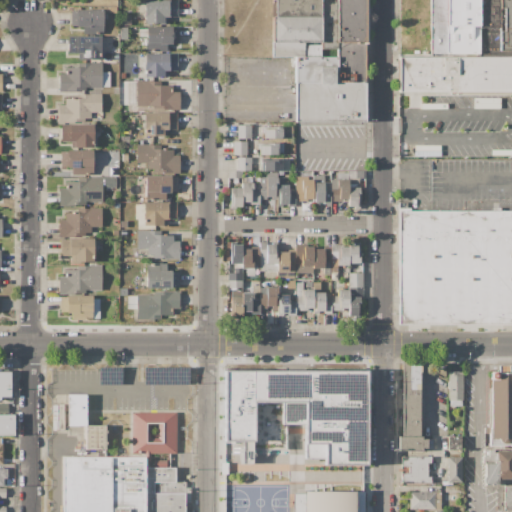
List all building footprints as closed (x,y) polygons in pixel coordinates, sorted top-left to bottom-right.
[(144,0),(178,0),(178,17),(165,17),(165,22),(144,22),(144,0)] [(321,0),(321,17),(275,17),(275,0),(321,0)] [(337,0),(337,43),(337,49),(321,49),(321,42),(321,17),(321,0),(337,0)] [(337,0),(365,0),(365,43),(337,43),(337,0)] [(398,0),(429,0),(429,53),(429,56),(398,56),(398,0)] [(429,0),(447,0),(442,53),(429,53),(429,0)] [(447,0),(481,0),(480,29),(480,53),(442,53),(447,0)] [(481,0),(500,0),(499,29),(480,29),(481,0)] [(500,0),(511,0),(511,50),(499,50),(499,29),(500,0)] [(102,10),(102,32),(83,32),(83,27),(78,27),(78,26),(71,26),(71,11),(78,11),(78,10),(102,10)] [(321,17),(321,42),(304,42),(272,42),(272,17),(275,17),(321,17)] [(131,26),(120,26),(120,18),(131,18),(131,26)] [(119,27),(127,27),(127,39),(119,39),(119,27)] [(146,27),(172,27),(172,28),(178,28),(178,43),(172,43),(172,44),(168,44),(168,49),(146,49),(146,36),(146,29),(146,27)] [(68,36),(101,36),(101,52),(100,52),(100,59),(78,59),(78,54),(68,54),(68,36)] [(272,42),(304,42),(304,57),(295,57),(272,57),(272,42)] [(295,83),(295,57),(304,57),(337,56),(337,49),(337,43),(365,43),(366,83),(295,83)] [(145,53),(177,53),(177,70),(167,70),(167,77),(145,77),(145,68),(145,53)] [(398,57),(511,57),(511,96),(403,96),(403,92),(398,92),(398,57)] [(101,62),(101,72),(101,87),(101,88),(85,88),(85,91),(75,91),(75,92),(59,92),(59,73),(66,73),(66,67),(78,67),(78,63),(89,63),(89,62),(101,62)] [(101,72),(109,72),(109,87),(101,87),(101,72)] [(135,104),(134,81),(118,81),(119,105),(135,104)] [(136,81),(160,81),(160,85),(170,85),(170,92),(179,92),(179,110),(166,110),(166,109),(153,109),(153,105),(136,105),(136,81)] [(366,83),(366,121),(295,121),(295,83),(366,83)] [(100,94),(100,112),(90,112),(90,119),(85,119),(85,122),(74,122),(74,123),(57,123),(57,105),(65,105),(65,98),(78,98),(78,94),(100,94)] [(144,112),(176,112),(176,130),(166,130),(166,136),(145,136),(145,127),(144,127),(144,112)] [(93,124),(93,148),(71,148),(71,142),(61,142),(61,124),(93,124)] [(237,125),(250,125),(250,138),(237,138),(237,125)] [(282,127),(284,127),(284,126),(292,126),(292,137),(282,137),(282,127)] [(263,138),(263,133),(261,133),(261,127),(282,127),(282,137),(282,138),(263,138)] [(232,141),(246,141),(246,150),(246,153),(246,155),(232,155),(232,141)] [(259,155),(259,149),(257,149),(257,143),(283,143),(283,146),(284,146),(284,150),(283,150),(283,155),(259,155)] [(136,144),(148,144),(148,145),(160,145),(160,149),(173,149),(173,156),(178,156),(178,173),(153,173),(153,169),(147,169),(147,163),(136,163),(136,144)] [(92,150),(92,175),(72,175),(72,168),(66,168),(66,169),(61,169),(61,152),(68,152),(68,150),(92,150)] [(237,157),(250,157),(250,170),(241,170),(237,170),(237,157)] [(250,157),(262,157),(262,168),(258,168),(258,170),(250,170),(250,157)] [(263,170),(263,159),(282,159),(282,160),(282,170),(263,170)] [(241,170),(241,178),(237,178),(237,181),(233,181),(233,178),(227,178),(227,170),(237,170),(241,170)] [(259,199),(259,183),(259,177),(265,177),(265,171),(277,171),(277,172),(277,176),(277,177),(277,197),(266,197),(266,199),(259,199)] [(145,175),(170,175),(170,176),(177,176),(177,194),(166,194),(166,198),(145,198),(145,175)] [(312,175),(317,175),(324,175),(324,182),(330,182),(330,186),(330,201),(330,204),(312,204),(312,199),(312,179),(312,175)] [(102,176),(102,177),(102,187),(102,202),(85,202),(85,205),(74,205),(74,206),(59,206),(59,188),(67,188),(67,181),(77,181),(77,177),(89,177),(89,176),(102,176)] [(294,191),(294,176),(307,176),(307,179),(312,179),(312,199),(307,199),(307,201),(294,201),(294,191)] [(102,177),(115,177),(115,187),(102,187),(102,177)] [(277,177),(284,177),(284,185),(288,185),(288,191),(294,191),(294,201),(294,206),(288,206),(288,204),(282,204),(282,206),(277,206),(277,197),(277,177)] [(330,186),(337,186),(337,179),(348,179),(348,187),(348,199),(339,199),(339,201),(330,201),(330,186)] [(241,202),(241,187),(241,182),(252,182),(252,183),(259,183),(259,199),(259,203),(247,203),(247,202),(241,202)] [(230,187),(241,187),(241,202),(241,207),(236,207),(236,209),(230,209),(230,187)] [(348,187),(359,187),(359,209),(354,209),(354,207),(348,207),(348,199),(348,187)] [(143,202),(176,202),(176,219),(165,219),(165,226),(158,226),(158,225),(145,225),(145,216),(143,216),(143,202)] [(101,208),(101,227),(92,227),(92,237),(59,237),(59,231),(58,231),(58,227),(59,227),(59,219),(65,219),(65,213),(78,213),(78,209),(89,209),(89,208),(101,208)] [(511,211),(511,324),(398,324),(398,211),(511,211)] [(136,230),(148,230),(160,230),(160,235),(173,235),(173,241),(178,241),(178,259),(163,259),(163,258),(152,258),(152,255),(147,255),(147,248),(136,248),(136,230)] [(61,239),(93,239),(93,261),(79,261),(79,263),(71,263),(71,257),(61,257),(61,239)] [(259,247),(259,242),(266,242),(266,243),(273,243),(273,242),(277,242),(277,252),(277,271),(259,271),(259,269),(259,247)] [(241,244),(241,249),(241,263),(230,263),(230,248),(232,248),(232,244),(241,244)] [(295,252),(295,244),(301,244),(301,245),(307,245),(313,245),(313,249),(313,268),(313,273),(295,273),(295,270),(295,252)] [(330,246),(330,244),(337,244),(337,247),(348,247),(348,263),(348,265),(337,265),(337,272),(330,272),(330,262),(330,246)] [(348,247),(348,244),(360,244),(360,263),(348,263),(348,247)] [(313,249),(315,249),(323,249),(323,246),(330,246),(330,262),(330,275),(323,275),(323,268),(313,268),(313,249)] [(241,249),(250,249),(250,247),(259,247),(259,269),(254,269),(254,276),(246,276),(246,268),(241,268),(241,263),(241,249)] [(277,252),(288,252),(288,249),(294,249),(294,252),(295,252),(295,270),(288,270),(288,271),(277,271),(277,252)] [(146,263),(166,263),(166,270),(171,270),(171,272),(178,272),(178,287),(171,287),(171,288),(162,288),(157,288),(146,288),(146,263)] [(100,265),(100,290),(84,290),(84,294),(59,294),(59,276),(65,276),(65,270),(78,270),(78,266),(89,266),(89,265),(100,265)] [(348,273),(362,273),(362,288),(348,288),(348,273)] [(227,280),(242,280),(242,288),(227,288),(227,280)] [(295,311),(295,295),(295,282),(303,282),(303,289),(313,289),(313,293),(313,308),(308,308),(308,311),(295,311)] [(259,308),(259,299),(259,287),(277,287),(277,295),(277,312),(271,312),(271,306),(266,306),(266,308),(259,308)] [(348,308),(348,290),(348,288),(362,288),(362,297),(360,297),(360,318),(348,318),(348,308)] [(330,296),(337,296),(337,290),(348,290),(348,308),(342,308),(342,310),(330,310),(330,296)] [(136,294),(153,294),(153,292),(169,292),(169,291),(180,291),(180,309),(172,309),(172,315),(159,315),(159,319),(136,319),(136,309),(136,296),(136,294)] [(242,297),(242,292),(253,292),(253,299),(259,299),(259,308),(259,314),(251,314),(251,311),(242,311),(242,297)] [(313,293),(319,293),(330,293),(330,296),(330,310),(330,313),(323,313),(323,311),(318,311),(318,313),(313,313),(313,308),(313,293)] [(277,295),(295,295),(295,311),(295,315),(288,315),(288,314),(283,314),(283,315),(277,315),(277,312),(277,295)] [(92,296),(92,299),(92,319),(92,320),(72,320),(72,312),(67,312),(60,312),(60,297),(67,297),(67,296),(92,296)] [(136,296),(136,309),(127,309),(127,296),(136,296)] [(230,297),(242,297),(242,311),(242,316),(230,316),(230,297)] [(401,362),(421,362),(421,373),(420,373),(420,436),(422,436),(422,439),(432,439),(432,449),(430,449),(430,450),(427,450),(427,449),(422,449),(422,451),(398,451),(398,436),(401,436),(401,362)] [(222,368),(367,368),(367,467),(333,467),(333,464),(321,464),(321,458),(306,458),(306,450),(252,450),(252,452),(239,452),(239,443),(222,443),(222,368)] [(448,400),(448,388),(448,383),(448,371),(458,371),(458,372),(462,372),(462,400),(449,400),(448,400)] [(490,371),(498,371),(498,373),(511,373),(511,371),(511,445),(489,445),(489,433),(483,433),(484,427),(490,428),(490,371)] [(0,372),(11,372),(11,397),(1,397),(1,401),(0,401),(0,372)] [(86,395),(86,425),(85,425),(67,425),(67,395),(86,395)] [(131,412),(176,412),(176,454),(131,454),(131,412)] [(0,415),(14,415),(14,436),(0,436),(0,415)] [(86,425),(105,425),(105,449),(85,449),(85,425),(86,425)] [(447,436),(461,436),(461,452),(449,452),(449,450),(447,450),(447,436)] [(511,451),(511,479),(497,479),(497,463),(496,463),(496,451),(511,451)] [(63,511),(63,457),(145,457),(145,468),(175,468),(175,482),(186,482),(186,487),(190,487),(190,503),(184,503),(184,511),(63,511)] [(401,457),(431,457),(431,463),(427,463),(427,477),(431,477),(431,483),(401,483),(401,473),(409,473),(409,467),(401,467),(401,457)] [(447,457),(461,457),(461,482),(447,482),(447,457)] [(484,463),(496,463),(497,463),(497,479),(497,484),(484,484),(484,463)] [(511,509),(511,484),(504,485),(503,509),(511,509)] [(292,511),(292,493),(304,493),(304,491),(364,491),(364,511),(292,511)] [(409,492),(441,492),(441,509),(409,509),(409,492)]
